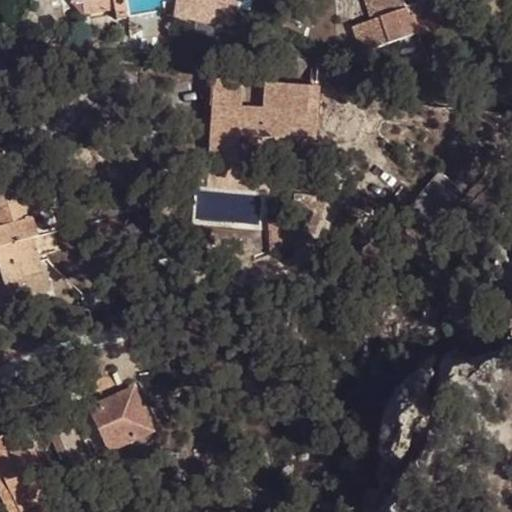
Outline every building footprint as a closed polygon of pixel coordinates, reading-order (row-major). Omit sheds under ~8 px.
[(196,0),(176,0),(175,17),(195,19),(196,0)] [(196,0),(195,19),(231,23),(233,0),(196,0)] [(398,0),(373,0),(376,6),(380,16),(348,29),(359,55),(414,32),(425,58),(442,39),(426,0),(419,0),(413,3),(416,12),(406,17),(402,7),(398,0)] [(373,0),(362,0),(367,10),(376,6),(373,0)] [(416,12),(413,3),(402,7),(406,17),(416,12)] [(124,9),(112,11),(115,27),(141,22),(138,6),(124,9)] [(314,88),(261,86),(260,110),(236,109),(237,83),(209,81),(204,161),(233,162),(235,137),(311,141),(314,88)] [(13,164),(31,158),(26,145),(7,146),(11,158),(0,161),(0,287),(47,272),(13,164)] [(305,205),(275,204),(272,248),(286,242),(299,224),(305,205)] [(127,418),(107,377),(65,397),(85,439),(127,418)] [(0,443),(0,480),(10,501),(0,506),(3,511),(57,511),(54,504),(62,500),(42,460),(33,465),(27,451),(21,453),(13,437),(0,443)] [(0,480),(0,504),(0,506),(10,501),(0,480)]
